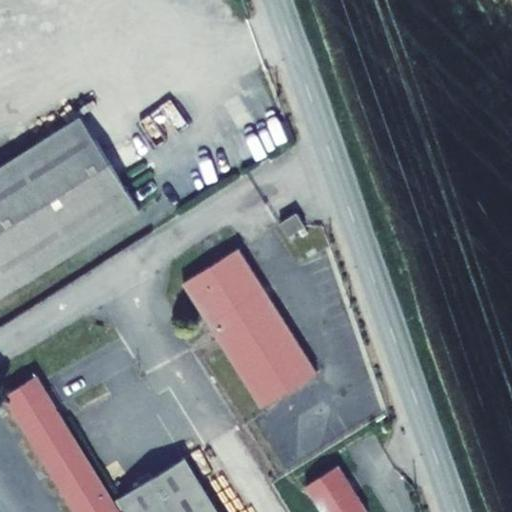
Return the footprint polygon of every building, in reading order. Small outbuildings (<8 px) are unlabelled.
[(134,212),(76,117),(0,163),(0,281),(6,291),(134,212)] [(306,225),(297,211),(280,222),(289,236),(306,225)] [(317,370),(239,246),(184,281),(263,404),(317,370)] [(218,511),(184,457),(114,500),(37,376),(5,396),(77,511),(218,511)] [(371,511),(341,465),(309,486),(325,511),(371,511)]
